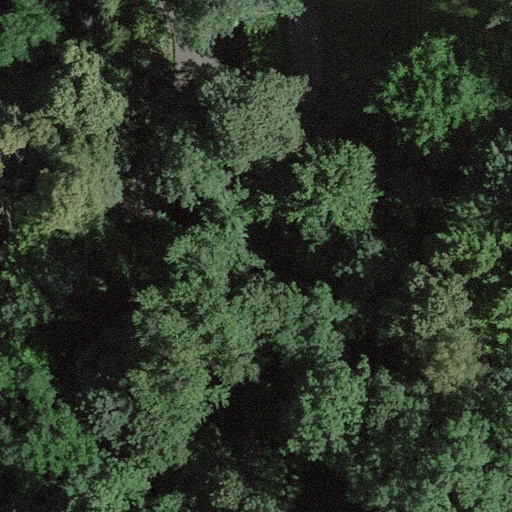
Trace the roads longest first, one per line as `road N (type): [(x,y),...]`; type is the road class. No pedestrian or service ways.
road 1 (track): [(175,0),(192,88),(183,124),(118,235),(94,321),(92,361),(104,402),(134,448),(178,496),(216,511)]
road 2 (track): [(283,511),(337,505),(418,454),(511,423)]
